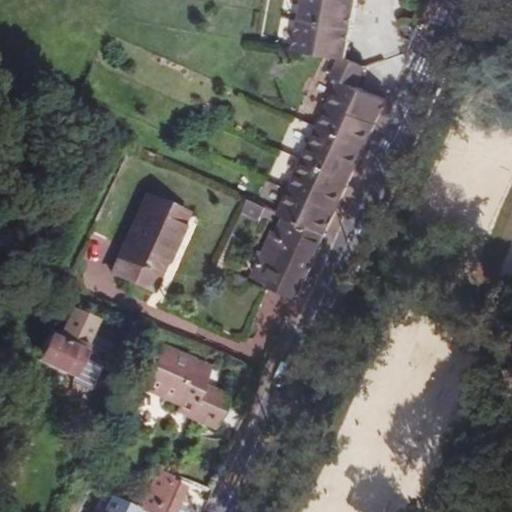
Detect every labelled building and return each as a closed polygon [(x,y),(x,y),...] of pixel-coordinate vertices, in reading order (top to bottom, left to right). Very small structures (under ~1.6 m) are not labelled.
[(287,215),(327,234),(387,99),(355,87),(364,67),(346,60),(356,0),(304,0),(295,55),(341,59),(332,79),(339,81),(280,212),(287,215)] [(285,145),(306,153),(316,126),(295,118),(285,145)] [(188,216),(150,199),(114,275),(153,291),(188,216)] [(275,221),(280,212),(267,205),(261,215),(275,221)] [(298,298),(327,234),(287,215),(279,232),(275,229),(253,278),(298,298)] [(264,295),(237,284),(215,332),(242,344),(264,295)] [(97,321),(78,313),(66,337),(54,330),(39,358),(68,373),(97,321)] [(239,432),(249,409),(227,399),(230,395),(203,384),(211,367),(158,344),(147,370),(153,373),(146,390),(192,409),(188,416),(214,428),(218,422),(239,432)] [(387,347),(358,428),(386,438),(414,357),(387,347)] [(451,446),(466,393),(446,388),(432,441),(451,446)] [(213,490),(232,447),(192,429),(184,443),(172,471),(213,490)] [(389,511),(422,511),(442,463),(414,451),(389,511)] [(103,464),(89,457),(79,480),(94,486),(103,464)] [(172,511),(184,486),(169,479),(163,494),(148,487),(137,511),(139,511),(172,511)]
